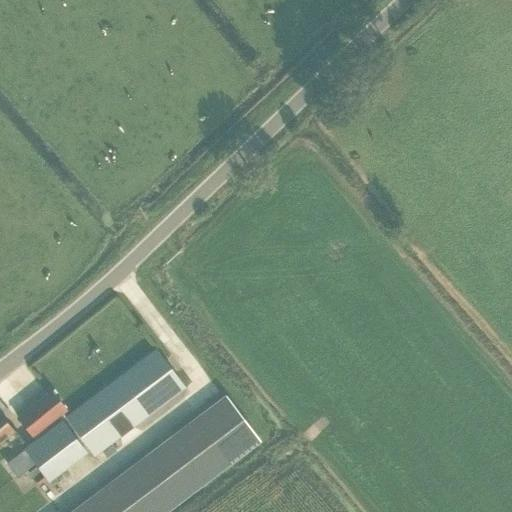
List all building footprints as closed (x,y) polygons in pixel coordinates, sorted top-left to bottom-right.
[(155,349),(65,418),(94,455),(183,386),(155,349)] [(67,409),(51,388),(15,416),(31,437),(67,409)] [(163,511),(259,440),(225,395),(70,511),(163,511)] [(0,441),(13,430),(0,414),(0,441)] [(47,481),(86,452),(61,419),(22,448),(47,481)]
